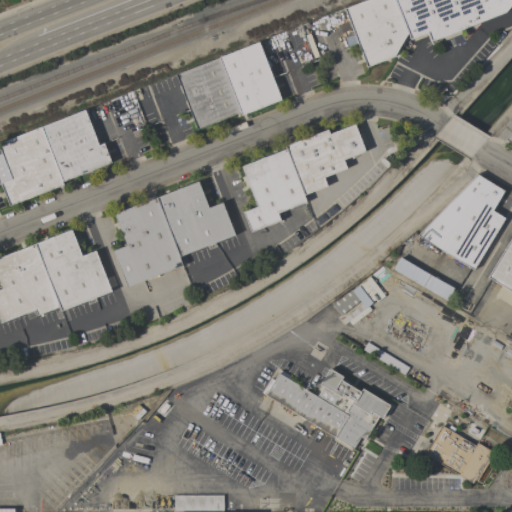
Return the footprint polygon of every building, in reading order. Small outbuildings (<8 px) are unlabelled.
[(393,56),(366,67),(344,9),(366,0),(394,0),(407,33),(393,56)] [(394,0),(511,0),(511,3),(504,12),(429,42),(426,33),(409,39),(407,33),(394,0)] [(218,57),(258,42),(280,100),(240,115),(239,112),(218,57)] [(196,129),(174,74),(218,57),(239,112),(196,129)] [(40,126),(84,109),(98,145),(103,143),(111,163),(61,182),(40,126)] [(284,146),(327,130),(328,134),(354,124),(364,151),(342,160),(346,169),(323,178),(326,186),(303,195),(285,149),(284,146)] [(0,141),(40,126),(61,182),(62,185),(8,206),(0,184),(0,141)] [(305,202),(277,213),(280,221),(250,233),(242,212),(256,207),(240,166),(285,149),(303,195),(305,202)] [(503,191),(492,210),(504,218),(473,270),(416,236),(475,174),(503,191)] [(155,198),(197,181),(207,208),(221,203),(234,235),(178,257),(155,198)] [(181,265),(126,287),(112,251),(126,246),(114,214),(155,198),(178,257),(181,265)] [(34,244),(70,229),(81,256),(94,251),(110,291),(60,311),(59,306),(34,244)] [(511,292),(487,277),(511,236),(511,292)] [(36,315),(34,309),(0,323),(0,289),(2,289),(0,283),(0,257),(34,244),(59,306),(36,315)] [(453,288),(446,300),(392,269),(399,257),(453,288)] [(351,290),(359,300),(340,315),(332,305),(351,290)] [(361,304),(365,308),(368,306),(370,310),(351,325),(348,321),(345,323),(342,319),(361,304)] [(408,368),(404,375),(362,350),(366,342),(408,368)] [(389,406),(382,418),(378,416),(365,439),(360,436),(353,448),(264,395),(279,370),(290,377),(288,380),(316,397),(322,387),(319,385),(329,369),(342,377),(340,380),(360,392),(362,389),(389,406)] [(424,454),(425,451),(420,449),(425,440),(430,443),(441,425),(447,429),(449,425),(455,429),(452,432),(475,446),(476,443),(493,453),(476,481),(474,480),(472,483),(424,454)] [(223,495),(223,511),(173,511),(173,496),(223,495)]
